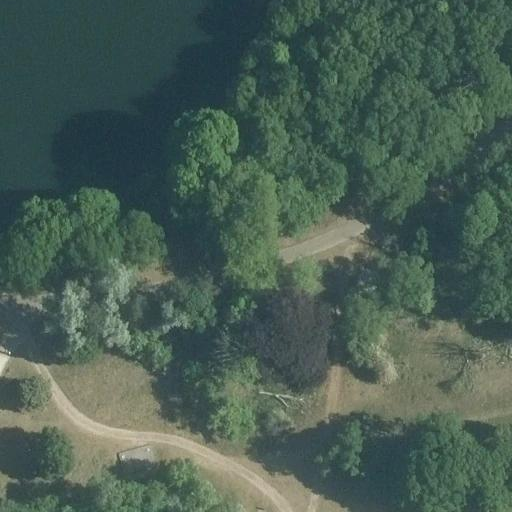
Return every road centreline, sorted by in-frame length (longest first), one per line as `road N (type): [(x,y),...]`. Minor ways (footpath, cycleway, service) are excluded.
road 1 (track): [(23,303),(250,268),(348,231),(425,188),(511,124)]
road 2 (track): [(288,511),(251,477),(182,441),(112,433),(71,414),(17,328)]
